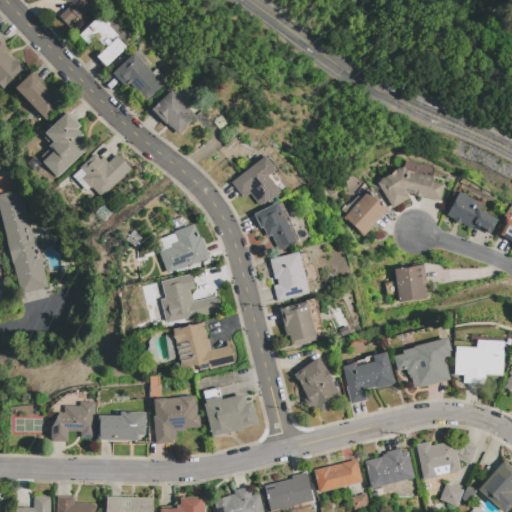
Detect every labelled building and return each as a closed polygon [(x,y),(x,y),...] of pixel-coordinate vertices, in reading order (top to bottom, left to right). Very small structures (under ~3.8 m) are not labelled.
[(96,0),(97,1),(90,8),(91,9),(80,20),(79,18),(70,26),(59,15),(69,6),(70,8),(77,1),(76,0),(96,0)] [(107,48),(96,37),(88,44),(80,35),(100,16),(105,22),(106,20),(110,25),(109,26),(128,47),(107,67),(98,57),(107,48)] [(0,42),(7,49),(5,51),(14,61),(15,60),(22,68),(22,69),(22,70),(3,88),(0,84),(0,42)] [(126,87),(113,73),(135,54),(164,85),(146,101),(130,83),(126,87)] [(59,109),(46,121),(29,103),(30,102),(17,89),(32,73),(57,100),(55,102),(58,105),(57,107),(59,109)] [(166,125),(152,110),(172,91),(197,117),(178,134),(167,123),(166,125)] [(43,162),(54,151),(50,146),(54,142),(46,133),(67,112),(81,126),(77,130),(82,135),(79,139),(88,148),(58,177),(43,162)] [(101,161),(103,158),(108,163),(117,155),(130,169),(101,197),(83,178),(87,174),(81,168),(95,154),(101,161)] [(268,200),(263,204),(262,203),(259,206),(249,193),(245,197),(243,194),(242,196),(232,183),(266,156),(276,169),(268,175),(280,191),(268,201),(268,200)] [(392,207),(377,182),(403,167),(406,172),(432,178),(431,182),(444,184),(440,201),(414,195),(414,193),(405,191),(408,197),(392,207)] [(0,210),(0,193),(18,189),(33,244),(36,243),(47,287),(22,294),(0,210)] [(388,208),(364,235),(344,217),(368,190),(388,208)] [(454,190),(459,193),(459,192),(476,201),(475,202),(485,207),(482,212),(497,220),(490,234),(474,226),(473,229),(461,222),(460,224),(453,221),(454,218),(447,214),(448,213),(443,210),(454,190)] [(254,214),(278,203),(279,204),(281,203),(299,240),(297,241),(298,243),(283,250),(282,248),(279,250),(272,235),(268,237),(263,227),(261,228),(254,214)] [(511,243),(497,235),(506,220),(511,223),(511,243)] [(167,274),(159,252),(164,250),(172,247),(171,244),(177,242),(174,233),(174,232),(194,225),(198,237),(200,236),(209,258),(167,274)] [(174,233),(177,242),(171,244),(172,247),(164,250),(160,239),(174,233)] [(272,259),(299,252),(309,293),(277,301),(274,286),(278,285),(277,279),(275,279),(270,259),(272,259)] [(423,279),(426,298),(399,302),(397,294),(386,295),(385,283),(396,281),(394,269),(421,265),(421,266),(424,266),(425,279),(423,279)] [(190,296),(192,296),(193,301),(217,296),(221,313),(194,319),(194,317),(166,324),(161,300),(165,299),(161,282),(191,275),(194,289),(189,290),(190,296)] [(307,301),(316,340),(292,346),(289,335),(286,336),(280,310),(283,309),(282,308),(307,301)] [(173,330),(203,323),(207,339),(208,338),(211,350),(227,346),(226,342),(229,341),(235,363),(209,369),(208,362),(182,368),(173,330)] [(339,330),(346,327),(349,334),(342,336),(339,330)] [(450,357),(445,359),(450,381),(418,388),(418,386),(414,387),(410,374),(408,374),(406,369),(397,371),(394,356),(403,354),(403,351),(414,348),(414,347),(448,338),(451,351),(449,352),(450,357)] [(463,375),(454,375),(456,348),(477,349),(477,341),(504,342),(502,376),(484,375),(484,379),(476,378),(476,384),(463,383),(463,375)] [(387,353),(394,384),(375,389),(375,387),(364,389),(367,401),(351,404),(347,387),(348,387),(343,366),(356,363),(357,366),(375,362),(373,356),(387,353)] [(317,407),(315,408),(314,407),(311,409),(304,400),(307,397),(303,390),(304,389),(294,375),(318,358),(333,379),(330,381),(342,398),(321,413),(317,407)] [(511,396),(511,367),(498,387),(511,396)] [(243,395),(245,403),(252,402),(257,423),(242,427),(242,429),(212,436),(205,405),(206,404),(205,401),(220,397),(221,401),(243,395)] [(186,431),(175,432),(176,440),(172,440),(173,443),(156,445),(154,416),(156,416),(154,401),(154,399),(165,398),(165,400),(180,399),(180,397),(194,396),(195,414),(198,414),(200,427),(185,429),(186,431)] [(68,432),(67,442),(51,442),(52,424),(59,413),(65,413),(65,407),(80,407),(80,402),(95,403),(94,438),(81,438),(81,432),(68,432)] [(98,440),(99,416),(119,416),(120,412),(146,413),(145,435),(138,435),(138,441),(98,440)] [(454,446),(459,448),(462,442),(476,448),(469,464),(456,459),(459,472),(449,474),(449,472),(435,475),(436,478),(424,480),(417,445),(429,443),(430,446),(453,441),(454,446)] [(383,457),(382,455),(387,454),(386,452),(401,448),(402,452),(407,451),(414,478),(371,489),(364,462),(383,457)] [(313,470),(356,460),(361,483),(319,494),(313,470)] [(500,511),(478,490),(505,461),(511,467),(511,504),(504,511),(500,511)] [(313,500),(270,511),(264,486),(292,479),(291,476),(306,473),(313,500)] [(463,491),(456,507),(440,500),(447,484),(463,491)] [(216,511),(214,501),(228,497),(228,496),(235,494),(234,490),(250,486),(252,495),(259,494),(263,511),(216,511)] [(467,486),(476,490),(470,504),(461,501),(467,486)] [(365,494),(369,506),(355,510),(351,498),(365,494)] [(14,511),(14,507),(34,507),(35,496),(50,497),(50,511),(14,511)] [(57,511),(57,497),(73,498),(73,504),(95,504),(95,511),(57,511)] [(203,511),(160,511),(160,510),(176,509),(176,506),(181,505),(181,498),(203,497),(203,511)] [(106,511),(107,498),(153,498),(152,511),(106,511)]
